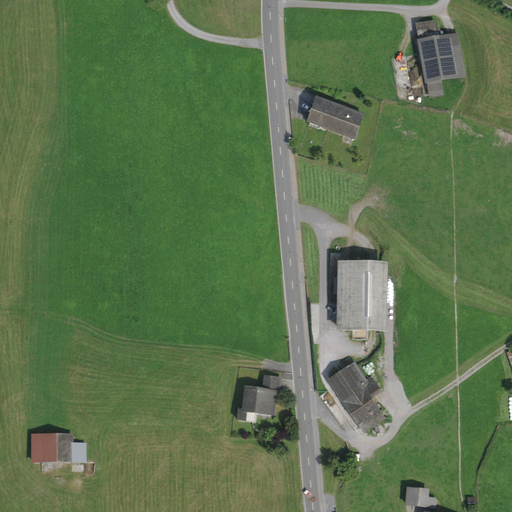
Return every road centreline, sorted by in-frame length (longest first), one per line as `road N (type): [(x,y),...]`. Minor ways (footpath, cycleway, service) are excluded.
road 1 (primary): [(270,0),(313,511)]
road 2 (track): [(511,342),(378,442)]
road 3 (track): [(271,47),(187,30),(165,0)]
